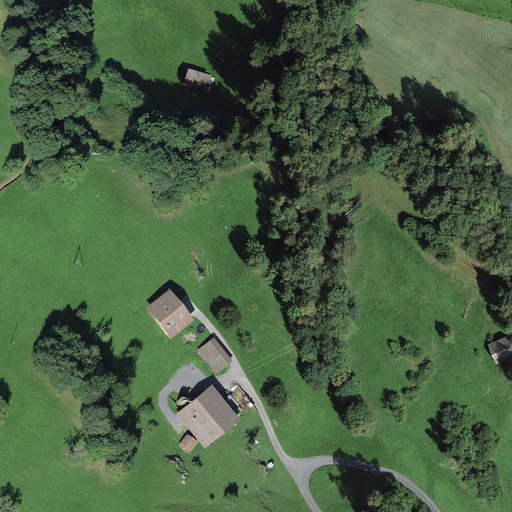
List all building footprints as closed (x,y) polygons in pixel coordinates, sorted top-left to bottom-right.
[(189,66),(184,83),(207,91),(213,74),(189,66)] [(168,335),(186,321),(166,296),(148,310),(168,335)] [(490,344),(497,363),(511,357),(511,348),(508,337),(490,344)] [(198,350),(216,372),(230,360),(211,338),(198,350)] [(175,415),(203,448),(238,419),(209,386),(175,415)] [(196,443),(184,435),(177,447),(188,454),(196,443)]
